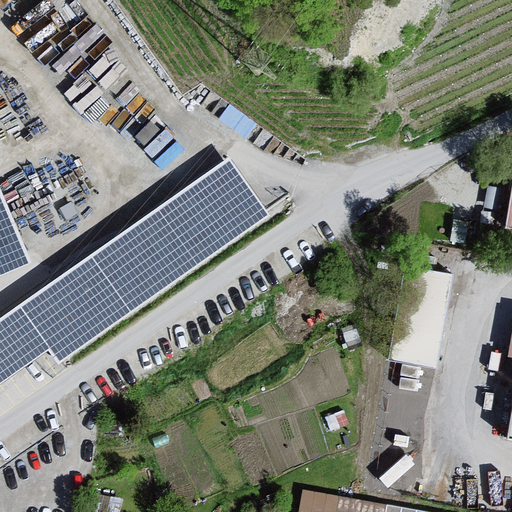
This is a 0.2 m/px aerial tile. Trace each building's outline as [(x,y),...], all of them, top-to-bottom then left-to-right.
[(229,160),(0,319),(0,385),(48,353),(57,366),(270,218),(229,160)] [(511,232),(511,160),(500,230),(511,232)] [(0,195),(0,280),(31,267),(0,195)] [(401,356),(440,361),(453,267),(413,262),(401,356)] [(511,438),(511,365),(498,436),(511,438)]
